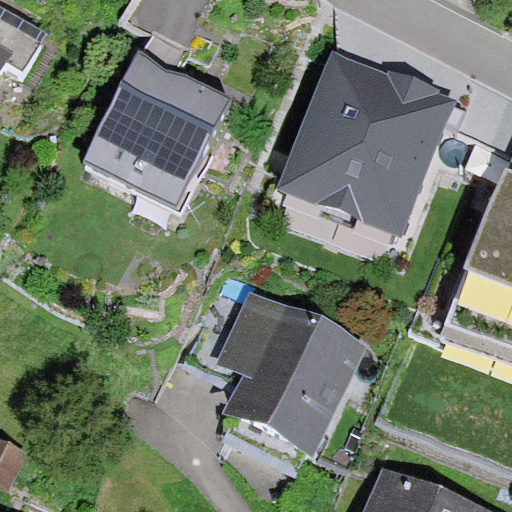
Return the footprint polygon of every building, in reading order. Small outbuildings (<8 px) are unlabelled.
[(0,68),(0,109),(18,80),(0,68)] [(130,77),(76,188),(175,236),(229,126),(130,77)] [(439,119),(342,81),(296,198),(392,236),(439,119)] [(511,342),(511,187),(462,325),(511,342)] [(241,385),(214,444),(305,486),(361,368),(243,313),(215,373),(241,385)] [(435,511),(373,488),(363,511),(435,511)]
